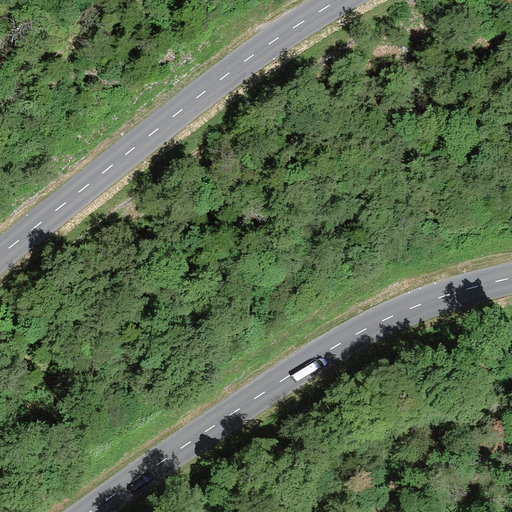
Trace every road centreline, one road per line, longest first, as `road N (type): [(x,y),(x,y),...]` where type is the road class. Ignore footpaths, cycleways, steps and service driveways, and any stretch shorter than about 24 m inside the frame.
road 1 (secondary): [(511,278),(437,293),(324,350),(92,511)]
road 2 (secondary): [(0,256),(225,74),(341,0)]
road 3 (track): [(374,511),(485,364),(511,345)]
